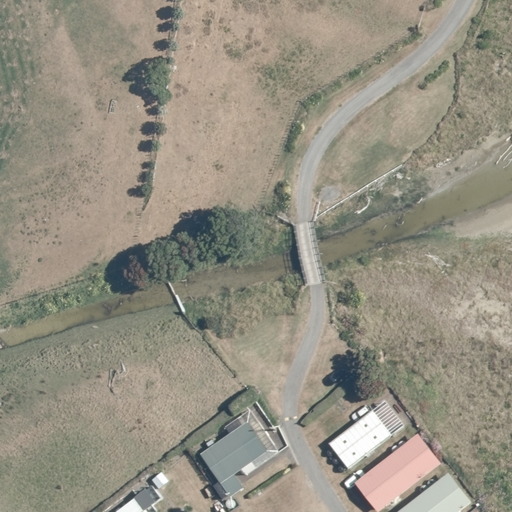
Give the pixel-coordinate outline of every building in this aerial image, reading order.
[(350,467),(406,425),(386,400),(331,442),(350,467)] [(269,452),(249,422),(201,454),(231,498),(246,488),(236,474),(269,452)] [(380,511),(443,463),(419,433),(357,482),(380,511)] [(141,511),(156,500),(164,494),(160,490),(171,482),(161,469),(143,483),(145,486),(113,511),(141,511)] [(461,511),(473,503),(449,473),(398,511),(461,511)]
